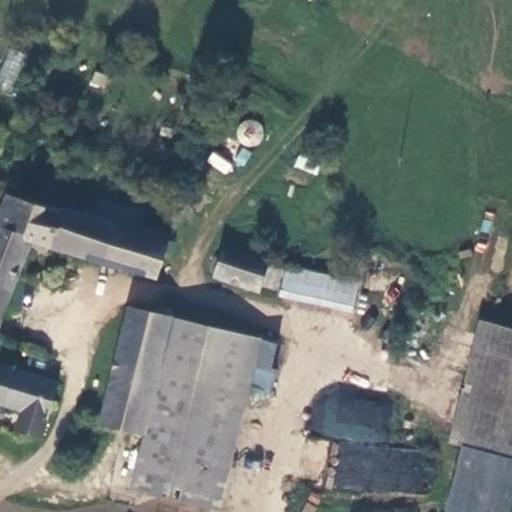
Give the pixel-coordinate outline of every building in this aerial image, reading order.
[(0,85),(10,90),(24,54),(10,49),(0,74),(0,85)] [(240,132),(249,145),(264,133),(254,121),(240,132)] [(61,212),(7,199),(0,214),(0,317),(34,240),(160,278),(173,235),(68,203),(61,212)] [(259,261),(215,247),(206,272),(251,287),(259,261)] [(358,284),(285,269),(279,298),(352,313),(358,284)] [(136,311),(104,425),(145,436),(177,323),(136,311)] [(511,454),(511,324),(481,316),(448,438),(462,442),(511,454)] [(210,511),(215,511),(261,349),(262,347),(177,323),(145,436),(130,489),(210,511)] [(59,383),(1,368),(0,370),(0,408),(22,414),(17,432),(45,439),(59,383)] [(339,436),(334,488),(429,496),(433,451),(388,447),(392,399),(319,392),(315,434),(339,436)] [(502,511),(511,478),(511,454),(462,442),(443,511),(502,511)]
